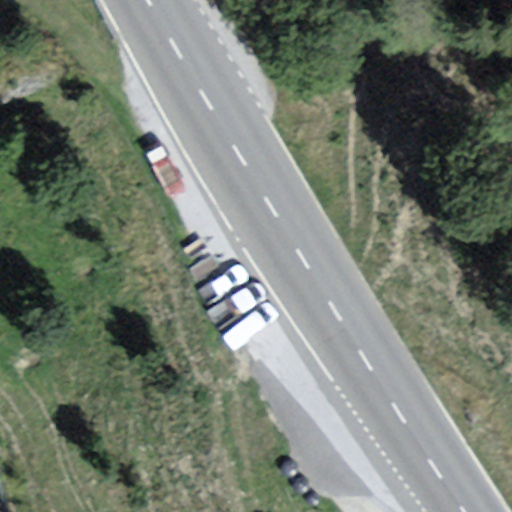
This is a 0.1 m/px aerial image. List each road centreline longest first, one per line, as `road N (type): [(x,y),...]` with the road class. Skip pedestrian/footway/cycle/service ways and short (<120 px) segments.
road 1 (secondary): [(146,0),(464,511)]
road 2 (track): [(441,0),(511,156)]
